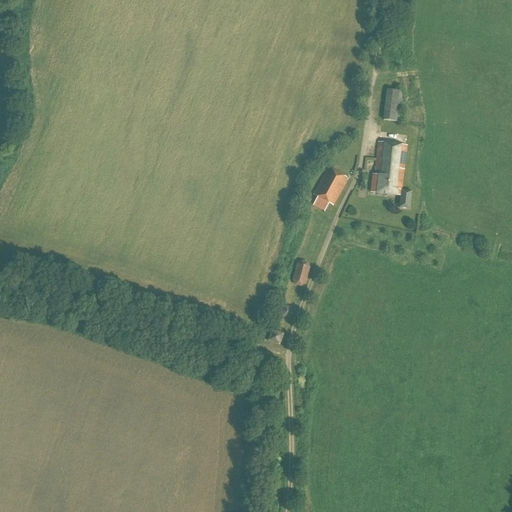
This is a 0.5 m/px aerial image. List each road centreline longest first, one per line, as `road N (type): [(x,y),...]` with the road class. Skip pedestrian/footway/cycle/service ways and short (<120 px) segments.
road 1 (track): [(287,358),(360,166),(380,0)]
road 2 (track): [(287,511),(287,358)]
